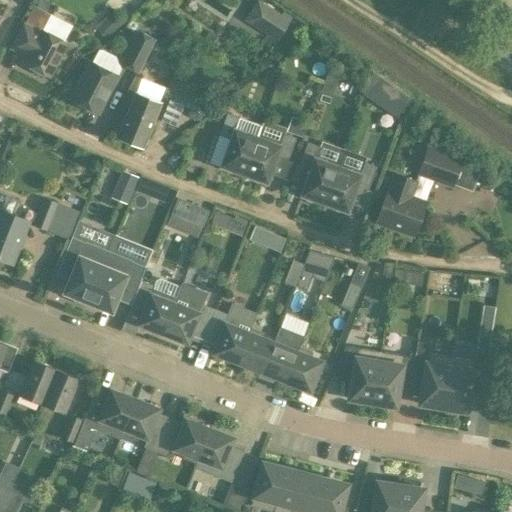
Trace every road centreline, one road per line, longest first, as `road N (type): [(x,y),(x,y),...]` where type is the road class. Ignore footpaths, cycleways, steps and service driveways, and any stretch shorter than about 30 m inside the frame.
road 1 (unclassified): [(511,270),(416,261),(316,236),(0,105)]
road 2 (residential): [(511,464),(278,420),(0,305)]
road 3 (track): [(511,98),(347,0)]
